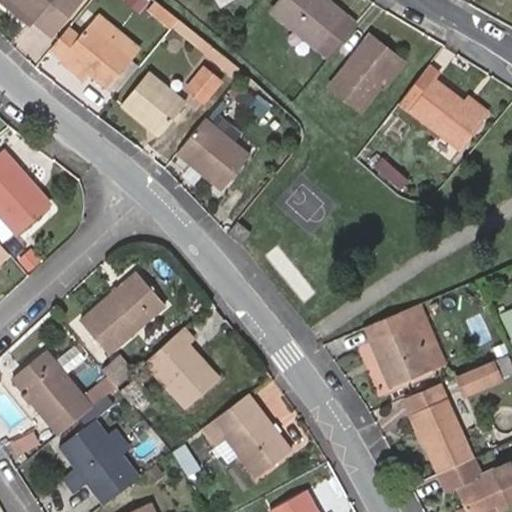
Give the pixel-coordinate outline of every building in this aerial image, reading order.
[(0,0),(27,24),(29,21),(34,15),(14,0),(0,0)] [(14,0),(34,15),(29,21),(46,37),(75,2),(73,0),(14,0)] [(177,18),(155,0),(152,0),(145,9),(168,29),(177,18)] [(328,54),(356,21),(332,0),(277,0),(273,6),(328,54)] [(177,18),(168,29),(195,48),(196,46),(235,79),(241,72),(177,18)] [(68,26),(49,48),(60,57),(65,52),(87,71),(106,87),(130,58),(89,24),(78,35),(68,26)] [(371,33),(330,83),(359,108),(400,58),(371,33)] [(65,52),(60,57),(58,60),(80,79),(87,71),(65,52)] [(202,65),(184,87),(202,102),(220,81),(202,65)] [(436,77),(425,67),(411,84),(423,93),(432,82),(436,77)] [(148,71),(120,105),(155,134),(183,100),(148,71)] [(423,93),(411,84),(396,104),(456,152),(480,121),(460,104),(432,82),(423,93)] [(460,104),(480,121),(485,115),(464,98),(460,104)] [(205,118),(178,152),(222,188),(250,155),(205,118)] [(49,202),(3,153),(0,156),(0,212),(17,230),(49,202)] [(0,237),(5,244),(16,234),(0,216),(0,237)] [(237,222),(227,233),(241,244),(250,233),(237,222)] [(0,260),(9,252),(0,241),(0,260)] [(138,268),(80,316),(108,349),(166,302),(138,268)] [(416,302),(402,308),(427,366),(441,360),(416,302)] [(511,303),(499,309),(511,335),(511,303)] [(402,308),(362,325),(387,385),(427,366),(402,308)] [(189,340),(179,328),(141,360),(180,408),(214,380),(185,344),(189,340)] [(475,348),(480,360),(485,358),(504,349),(498,337),(475,348)] [(56,431),(90,403),(82,393),(44,348),(10,375),(56,431)] [(480,360),(451,373),(459,391),(493,376),(485,358),(480,360)] [(125,373),(113,384),(135,411),(148,400),(125,373)] [(105,374),(82,393),(90,403),(113,384),(105,374)] [(440,398),(432,382),(397,398),(405,415),(440,398)] [(288,452),(245,395),(211,422),(225,441),(252,477),(288,452)] [(440,398),(405,415),(434,473),(468,457),(440,398)] [(102,503),(137,477),(93,419),(59,445),(102,503)] [(225,441),(211,422),(200,430),(214,449),(225,441)] [(182,444),(170,453),(186,477),(198,469),(182,444)] [(481,511),(494,506),(496,511),(500,511),(511,506),(511,471),(508,463),(452,490),(461,509),(462,511),(481,511)] [(314,511),(302,491),(266,510),(267,511),(314,511)] [(151,511),(147,502),(124,511),(151,511)]
